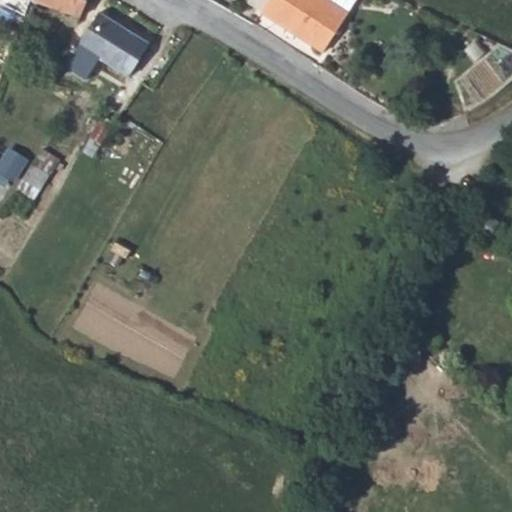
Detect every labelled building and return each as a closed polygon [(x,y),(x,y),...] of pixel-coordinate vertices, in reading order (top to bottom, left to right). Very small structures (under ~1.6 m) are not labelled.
[(74,23),(82,0),(29,0),(30,1),(65,13),(63,19),(74,23)] [(322,0),(270,0),(263,13),(324,53),(347,16),(322,0)] [(148,44),(100,12),(79,46),(128,77),(148,44)] [(88,137),(101,144),(113,123),(100,115),(88,137)] [(10,146),(0,164),(0,177),(14,185),(29,155),(10,146)] [(17,190),(34,200),(59,159),(41,149),(17,190)] [(488,235),(497,222),(480,209),(471,223),(488,235)]
